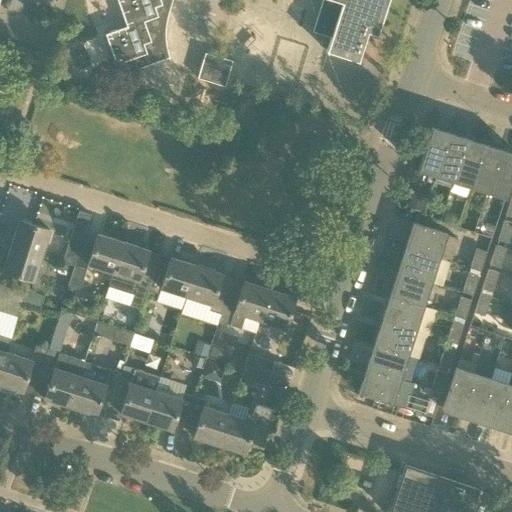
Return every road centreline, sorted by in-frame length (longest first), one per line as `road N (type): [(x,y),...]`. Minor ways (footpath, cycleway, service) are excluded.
road 1 (residential): [(305,411),(412,81)]
road 2 (residential): [(302,278),(7,176),(0,183)]
road 3 (residential): [(270,511),(0,436)]
road 4 (residential): [(511,478),(305,411)]
